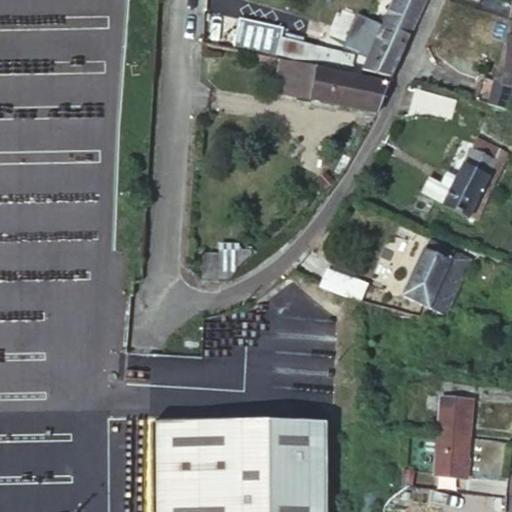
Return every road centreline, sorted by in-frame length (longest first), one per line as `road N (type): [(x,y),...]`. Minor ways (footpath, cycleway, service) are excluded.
road 1 (unclassified): [(439,0),(375,136),(289,256),(229,296),(163,298)]
road 2 (residential): [(163,298),(182,0)]
